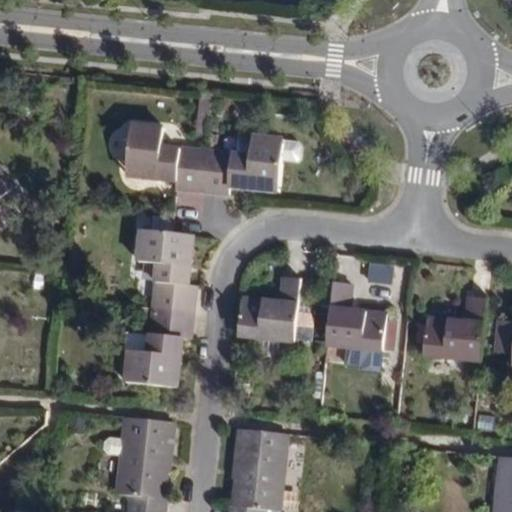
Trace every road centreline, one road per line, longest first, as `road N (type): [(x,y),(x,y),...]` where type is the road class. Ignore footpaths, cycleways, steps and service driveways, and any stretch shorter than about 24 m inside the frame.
road 1 (residential): [(413,243),(275,225),(244,240),(223,274),(196,511)]
road 2 (tertiary): [(388,67),(0,26)]
road 3 (residential): [(429,117),(413,243)]
